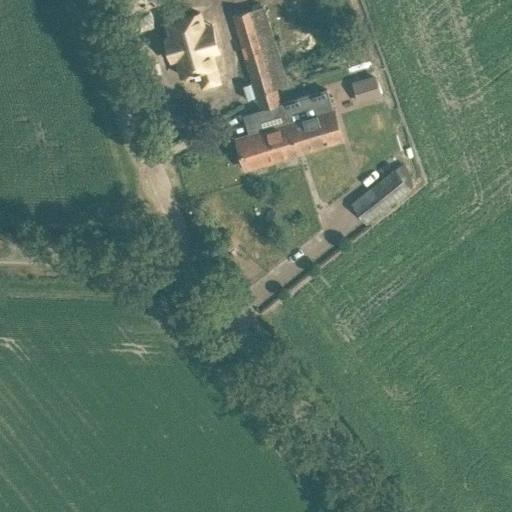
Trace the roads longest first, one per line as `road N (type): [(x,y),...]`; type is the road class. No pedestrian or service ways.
road 1 (unclassified): [(382,511),(191,277),(155,260),(0,255)]
road 2 (track): [(98,0),(148,163),(181,233),(174,266)]
